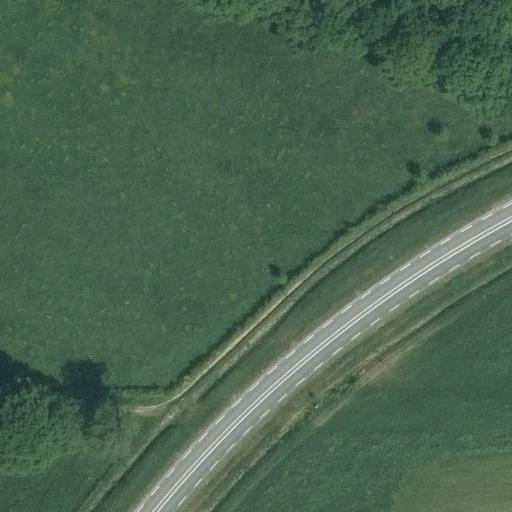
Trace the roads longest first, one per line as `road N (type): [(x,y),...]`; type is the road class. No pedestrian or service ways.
road 1 (primary): [(155,511),(245,411),(308,357),(441,256),(511,216)]
road 2 (track): [(155,408),(0,412)]
